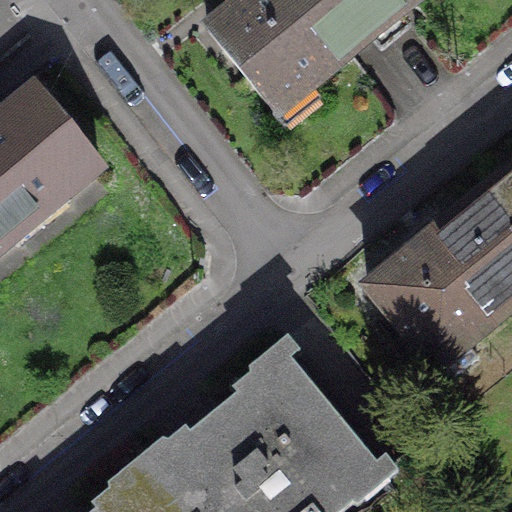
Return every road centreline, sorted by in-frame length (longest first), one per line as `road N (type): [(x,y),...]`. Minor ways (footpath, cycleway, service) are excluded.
road 1 (residential): [(291,269),(0,508)]
road 2 (residential): [(72,0),(291,269)]
road 3 (residential): [(511,88),(291,269)]
